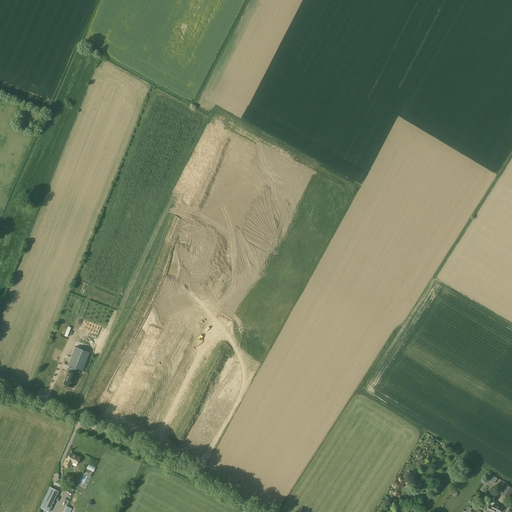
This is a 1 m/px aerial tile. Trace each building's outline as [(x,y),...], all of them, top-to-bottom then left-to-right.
[(89,352),(75,347),(68,365),(73,367),(77,369),(82,371),(89,352)] [(77,369),(73,367),(72,372),(69,371),(64,384),(72,387),(77,374),(75,374),(77,369)] [(76,455),(74,454),(73,454),(73,455),(70,454),(67,459),(66,459),(65,461),(66,461),(64,466),(69,468),(72,461),(77,464),(80,458),(76,456),(76,455)] [(493,484),(497,478),(489,473),(485,479),(493,484)] [(508,498),(511,490),(511,488),(506,485),(501,494),(508,498)] [(48,511),(59,491),(50,487),(40,508),(48,511)] [(489,505),(486,510),(490,511),(493,511),(494,511),(497,511),(499,511),(501,509),(494,505),(494,503),(490,501),(488,505),(489,505)]
